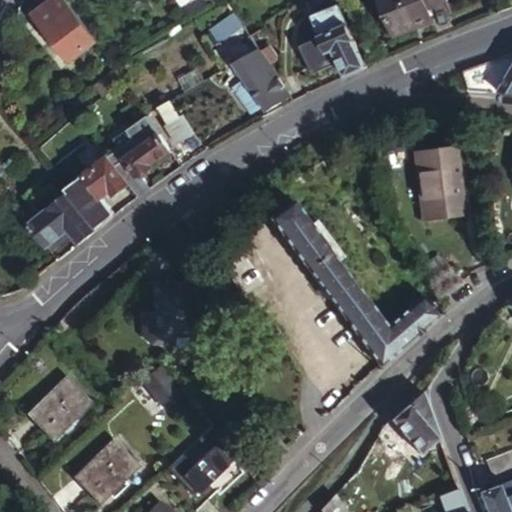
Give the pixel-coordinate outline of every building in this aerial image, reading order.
[(94,43),(60,0),(52,0),(33,16),(70,63),(94,43)] [(122,0),(136,21),(149,12),(141,0),(122,0)] [(383,0),(380,1),(394,42),(433,26),(430,16),(448,8),(445,0),(383,0)] [(343,80),(367,69),(338,4),(313,16),(321,36),(319,37),(328,56),(332,54),(343,80)] [(268,43),(258,50),(274,72),(284,65),(268,43)] [(258,50),(235,65),(239,72),(246,82),(238,88),(254,112),(263,106),(267,112),(291,96),(274,72),(258,50)] [(511,96),(511,55),(461,74),(466,92),(506,96),(511,96)] [(0,100),(12,91),(0,76),(0,100)] [(181,144),(198,133),(186,114),(169,124),(181,144)] [(154,125),(148,117),(117,141),(122,148),(110,157),(117,166),(153,137),(148,129),(154,125)] [(153,163),(171,149),(154,125),(148,129),(153,137),(117,166),(130,183),(142,175),(154,165),(153,163)] [(430,218),(472,213),(465,147),(422,152),(430,218)] [(108,155),(82,175),(99,197),(107,192),(111,197),(130,183),(117,166),(110,157),(108,155)] [(142,175),(130,183),(139,196),(151,187),(142,175)] [(32,207),(22,215),(47,247),(66,232),(77,245),(98,229),(79,205),(69,193),(39,217),(32,207)] [(91,196),(79,205),(98,229),(110,219),(91,196)] [(419,333),(439,315),(426,299),(390,330),(341,265),(347,260),(320,225),(314,230),(294,204),(272,221),(323,289),(382,367),(419,333)] [(217,262),(246,301),(264,287),(235,249),(217,262)] [(449,272),(437,282),(448,295),(461,285),(449,272)] [(200,314),(200,285),(157,285),(150,292),(150,315),(142,316),(142,334),(153,343),(174,343),(174,346),(185,346),(186,343),(196,342),(196,325),(192,325),(184,319),(185,315),(200,314)] [(236,296),(227,303),(248,330),(257,323),(236,296)] [(511,340),(511,332),(493,320),(483,334),(506,349),(511,340)] [(146,379),(167,407),(183,395),(162,367),(146,379)] [(28,415),(53,441),(94,402),(68,375),(28,415)] [(131,389),(149,413),(161,404),(142,380),(131,389)] [(440,436),(424,392),(388,422),(419,455),(440,436)] [(225,440),(212,427),(185,453),(197,466),(225,440)] [(266,448),(279,461),(292,447),(279,435),(266,448)] [(102,503),(141,467),(114,438),(75,476),(102,503)] [(511,451),(487,462),(494,483),(511,476),(511,451)] [(197,466),(185,453),(168,468),(193,495),(209,480),(197,466)] [(511,511),(511,483),(485,495),(491,511),(511,511)] [(468,511),(462,496),(460,490),(442,497),(448,511),(468,511)] [(346,511),(332,494),(316,511),(317,511),(346,511)] [(168,511),(160,503),(150,511),(168,511)]
